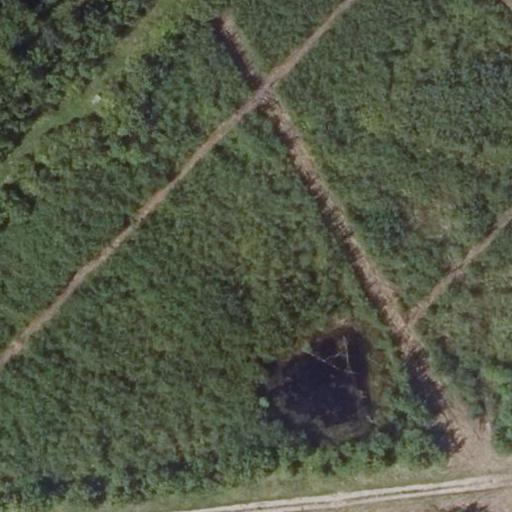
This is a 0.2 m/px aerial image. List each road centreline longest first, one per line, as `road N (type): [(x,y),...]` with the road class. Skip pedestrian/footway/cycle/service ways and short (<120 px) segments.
road 1 (track): [(0,167),(166,0)]
road 2 (track): [(511,484),(290,511)]
